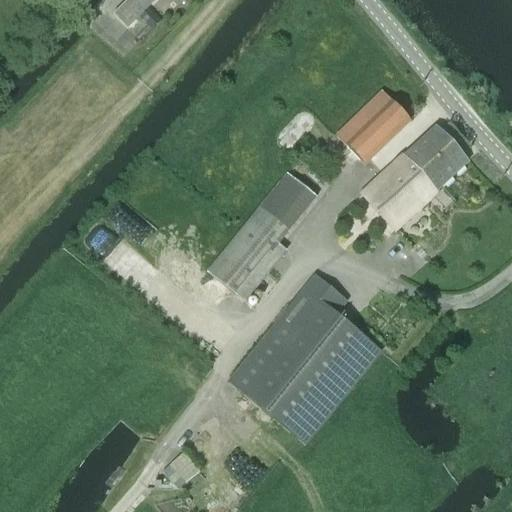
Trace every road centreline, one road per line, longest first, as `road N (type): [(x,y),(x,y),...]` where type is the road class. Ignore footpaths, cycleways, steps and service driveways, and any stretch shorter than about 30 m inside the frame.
road 1 (tertiary): [(511,172),(362,0)]
road 2 (track): [(108,511),(204,402)]
